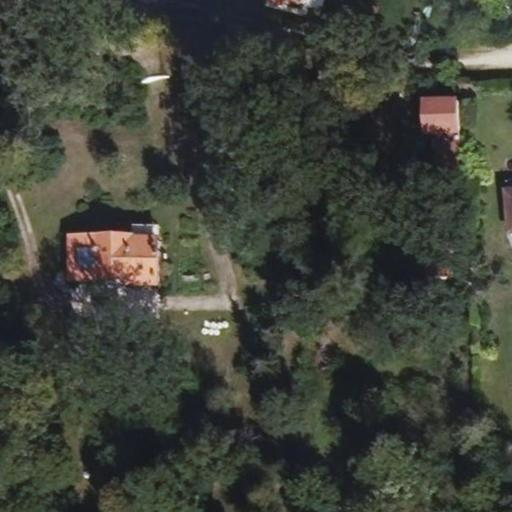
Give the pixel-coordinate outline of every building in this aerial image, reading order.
[(277,0),(311,8),(312,0),(277,0)] [(462,177),(460,103),(427,104),(428,134),(435,134),(435,149),(438,149),(439,168),(446,168),(446,163),(454,163),(454,168),(454,177),(462,177)] [(135,243),(157,243),(157,229),(135,229),(135,239),(135,243)] [(160,243),(157,243),(135,243),(135,239),(72,239),(72,280),(133,280),(133,285),(160,285),(160,243)] [(455,260),(427,259),(427,290),(454,291),(455,260)]
